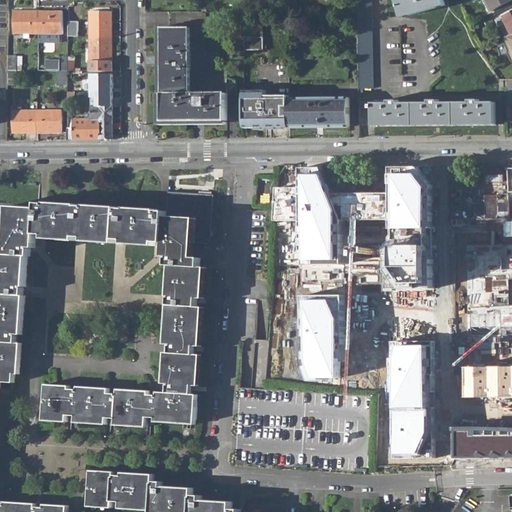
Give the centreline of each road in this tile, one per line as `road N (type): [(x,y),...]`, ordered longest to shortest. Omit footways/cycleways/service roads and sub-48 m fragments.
road 1 (residential): [(489,476),(379,484),(231,476),(224,469),(245,149)]
road 2 (residential): [(245,149),(511,147)]
road 3 (residential): [(133,150),(132,0)]
road 4 (residential): [(0,151),(133,150)]
